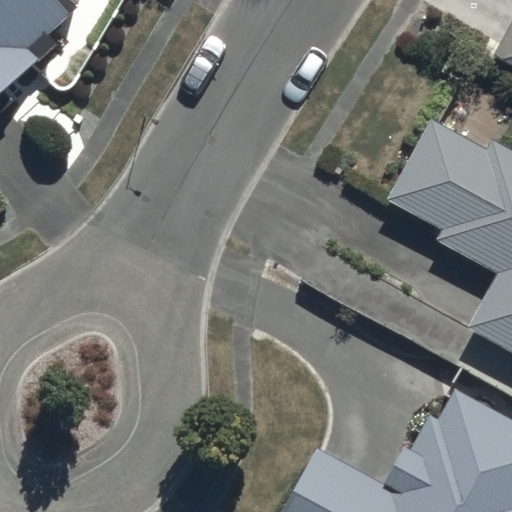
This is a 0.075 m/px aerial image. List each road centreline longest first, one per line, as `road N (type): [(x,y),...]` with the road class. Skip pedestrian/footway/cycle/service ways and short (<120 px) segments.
road 1 (residential): [(298,0),(135,264)]
road 2 (residential): [(135,264),(167,338),(172,397),(161,442),(141,474),(78,511)]
road 3 (residential): [(0,320),(35,296),(135,264)]
